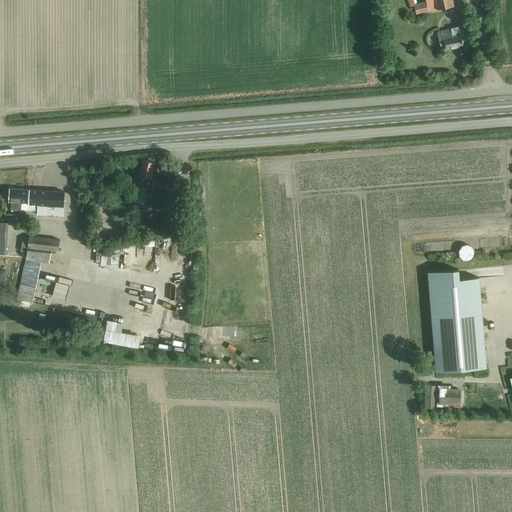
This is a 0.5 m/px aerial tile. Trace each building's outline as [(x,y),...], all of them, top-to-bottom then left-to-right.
[(438,10),(453,6),(451,0),(424,0),(425,1),(416,3),(415,0),(407,0),(410,10),(414,9),(415,14),(438,10)] [(447,51),(463,47),(458,27),(438,31),(441,42),(445,42),(447,51)] [(467,44),(471,64),(477,62),(473,42),(467,44)] [(146,178),(152,180),(155,164),(143,161),(139,177),(140,177),(138,184),(144,186),(146,178)] [(152,191),(166,194),(168,183),(154,180),(152,191)] [(22,203),(27,203),(28,191),(10,190),(10,202),(12,202),(12,210),(22,211),(22,203)] [(38,215),(64,217),(65,193),(30,191),(29,204),(38,205),(38,215)] [(165,210),(171,211),(174,198),(168,196),(165,210)] [(13,230),(21,230),(22,222),(13,222),(13,230)] [(90,239),(98,240),(101,227),(92,226),(90,239)] [(50,251),(59,252),(60,240),(29,237),(29,241),(21,240),(20,252),(25,253),(15,300),(31,303),(40,262),(48,263),(50,251)] [(73,244),(86,248),(88,241),(75,238),(73,244)] [(116,253),(116,263),(124,264),(124,253),(116,253)] [(479,268),(504,269),(504,259),(480,258),(479,268)] [(479,278),(453,280),(453,270),(428,272),(436,372),(486,368),(479,278)] [(465,390),(465,391),(460,391),(460,389),(448,389),(448,385),(424,385),(424,411),(497,412),(498,390),(465,390)]
